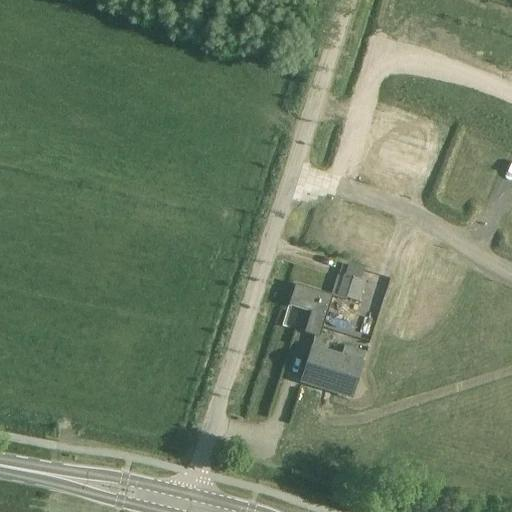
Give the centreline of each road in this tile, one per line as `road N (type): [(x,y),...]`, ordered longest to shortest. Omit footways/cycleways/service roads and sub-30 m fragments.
road 1 (unclassified): [(180,507),(348,0)]
road 2 (secondary): [(180,507),(0,467)]
